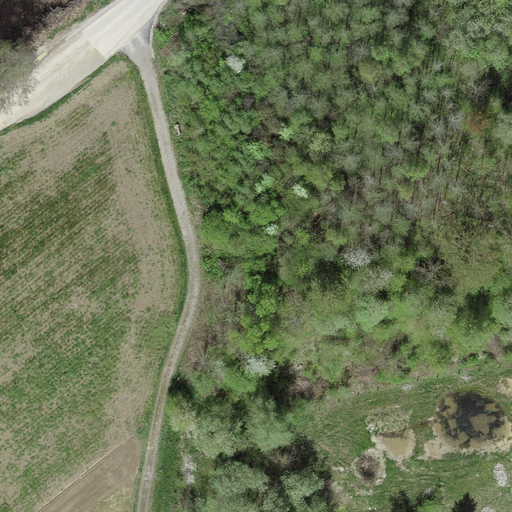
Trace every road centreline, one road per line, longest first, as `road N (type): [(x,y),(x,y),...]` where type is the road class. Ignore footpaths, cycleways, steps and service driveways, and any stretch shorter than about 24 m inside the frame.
road 1 (track): [(148,511),(202,270),(130,7)]
road 2 (track): [(0,96),(130,7)]
